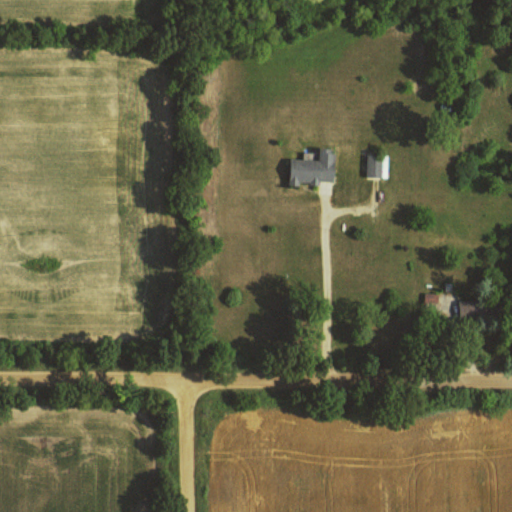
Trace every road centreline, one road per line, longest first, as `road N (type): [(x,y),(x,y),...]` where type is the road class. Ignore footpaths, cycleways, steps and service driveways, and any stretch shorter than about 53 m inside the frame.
road 1 (residential): [(0,385),(511,386)]
road 2 (residential): [(187,511),(187,386)]
